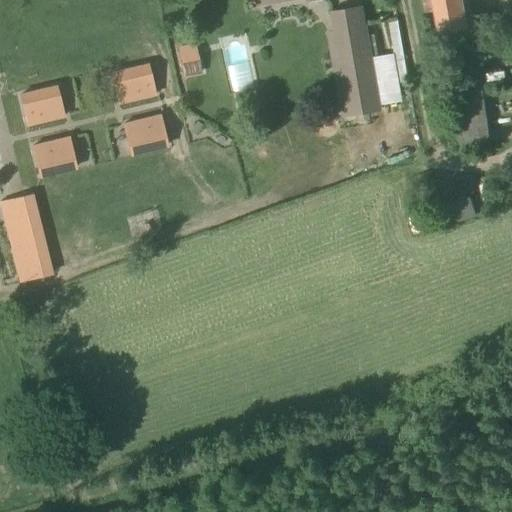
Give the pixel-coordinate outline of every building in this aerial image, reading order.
[(299,0),(300,1),(303,0),(251,0),(253,10),(271,6),(269,0),(299,0)] [(465,27),(461,0),(420,0),(422,8),(431,6),(435,31),(465,27)] [(350,117),(382,111),(366,24),(335,30),(350,117)] [(177,47),(184,77),(202,73),(195,43),(177,47)] [(226,67),(231,91),(254,86),(249,62),(226,67)] [(149,65),(112,72),(117,99),(154,92),(149,65)] [(58,82),(21,89),(26,116),(64,109),(58,82)] [(459,149),(491,145),(483,89),(451,93),(459,149)] [(121,119),(126,146),(163,139),(158,112),(121,119)] [(35,163),(73,156),(67,129),(30,136),(35,163)] [(52,273),(37,214),(31,194),(3,202),(8,221),(23,281),(52,273)] [(477,215),(469,195),(440,205),(447,226),(477,215)]
